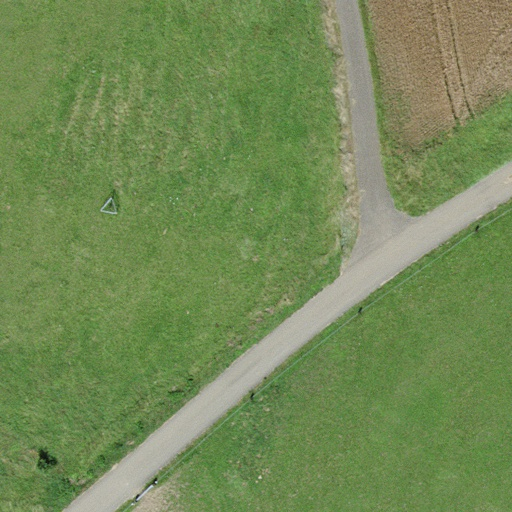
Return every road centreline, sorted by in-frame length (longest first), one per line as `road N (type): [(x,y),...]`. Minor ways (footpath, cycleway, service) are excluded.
road 1 (unclassified): [(100,511),(371,264),(511,180)]
road 2 (track): [(371,264),(342,0)]
